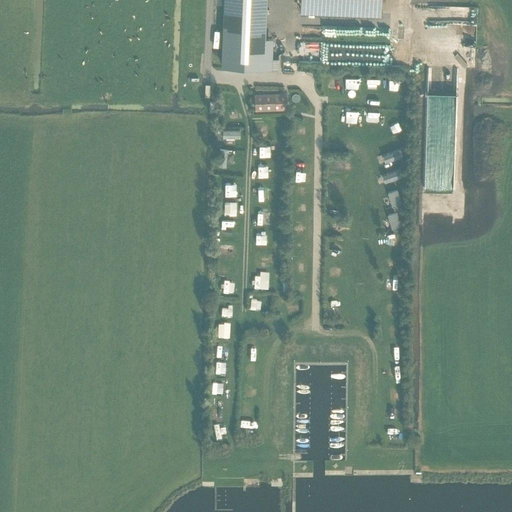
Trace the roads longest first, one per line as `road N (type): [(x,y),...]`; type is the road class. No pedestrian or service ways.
road 1 (unknown): [(296,82),(311,132),(303,315),(317,329),(372,345),(386,380),(389,433)]
road 2 (unknown): [(216,0),(208,46),(218,69),(296,82)]
